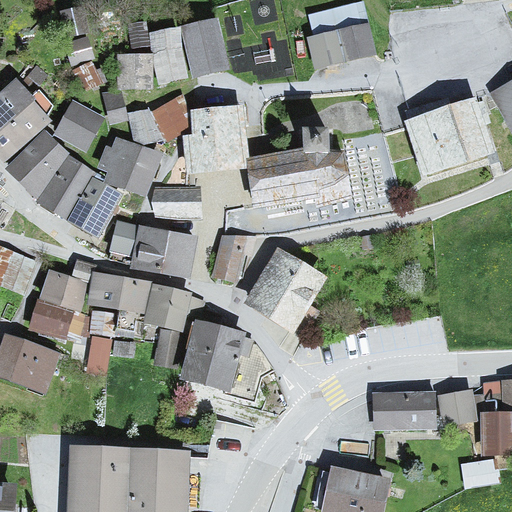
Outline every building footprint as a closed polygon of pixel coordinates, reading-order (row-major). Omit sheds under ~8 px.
[(48,0),(54,11),(75,0),(48,0)] [(205,19),(171,27),(185,86),(219,78),(205,19)] [(297,37),(307,73),(369,57),(360,21),(297,37)] [(70,38),(76,58),(96,51),(89,32),(70,38)] [(146,53),(110,52),(109,83),(145,84),(146,53)] [(511,78),(482,94),(511,148),(511,78)] [(0,148),(41,124),(17,83),(0,93),(0,148)] [(111,89),(94,92),(100,127),(117,124),(111,89)] [(470,102),(397,124),(416,188),(489,166),(470,102)] [(166,106),(144,114),(157,147),(178,139),(166,106)] [(241,171),(234,109),(181,114),(188,177),(241,171)] [(47,140),(80,155),(94,125),(61,110),(47,140)] [(37,134),(0,167),(20,189),(57,157),(37,134)] [(246,163),(255,215),(319,204),(317,195),(333,192),(347,182),(343,156),(330,152),(327,134),(302,138),(305,154),(246,163)] [(153,155),(110,137),(93,177),(136,195),(153,155)] [(59,163),(33,203),(91,241),(117,201),(59,163)] [(191,190),(146,187),(144,220),(189,222),(191,190)] [(181,287),(192,240),(127,226),(117,273),(181,287)] [(218,236),(204,281),(234,290),(247,244),(218,236)] [(241,306),(287,338),(322,287),(276,255),(241,306)] [(42,269),(22,328),(63,342),(83,283),(42,269)] [(84,307),(136,318),(143,288),(90,277),(84,307)] [(175,335),(183,302),(149,294),(141,327),(175,335)] [(186,326),(174,382),(223,393),(235,336),(186,326)] [(93,333),(90,365),(111,367),(113,335),(93,333)] [(0,340),(0,384),(34,399),(50,361),(0,340)] [(511,390),(506,390),(506,415),(485,414),(483,455),(511,456),(511,390)] [(428,394),(364,392),(363,425),(427,427),(428,394)] [(465,397),(441,403),(447,429),(471,424),(465,397)] [(179,511),(181,450),(59,446),(57,511),(179,511)] [(463,461),(467,485),(501,480),(496,456),(463,461)] [(320,511),(384,511),(388,487),(326,477),(320,511)]
